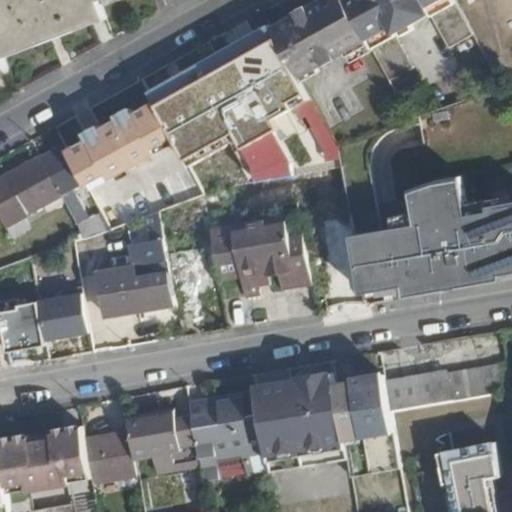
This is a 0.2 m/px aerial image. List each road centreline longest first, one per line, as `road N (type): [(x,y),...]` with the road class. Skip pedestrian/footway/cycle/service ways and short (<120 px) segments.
road 1 (residential): [(0,393),(511,304)]
road 2 (residential): [(237,0),(0,131)]
